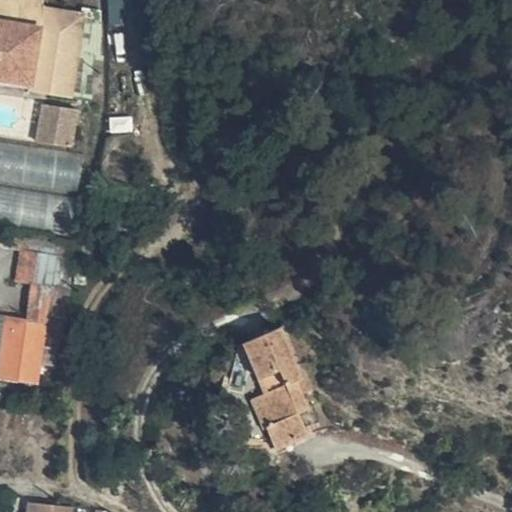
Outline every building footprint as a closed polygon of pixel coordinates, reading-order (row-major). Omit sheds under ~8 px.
[(36,0),(0,0),(0,77),(25,81),(25,90),(65,96),(77,12),(36,5),(36,0)] [(70,145),(74,139),(75,130),(70,129),(72,107),(44,104),(40,141),(70,145)] [(58,232),(6,225),(5,242),(18,245),(14,275),(24,276),(19,314),(4,312),(0,335),(0,373),(34,378),(43,320),(55,322),(58,232)] [(219,347),(243,396),(255,425),(240,432),(251,454),(285,438),(276,418),(285,413),(274,386),(279,385),(253,332),(219,347)] [(255,425),(243,396),(227,404),(240,432),(255,425)] [(22,492),(18,511),(60,511),(63,500),(22,492)]
